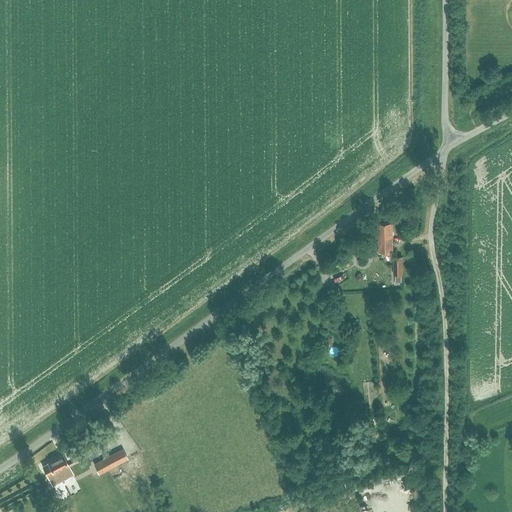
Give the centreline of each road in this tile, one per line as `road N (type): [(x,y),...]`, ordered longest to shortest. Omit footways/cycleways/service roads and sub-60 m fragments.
road 1 (unclassified): [(0,468),(447,148)]
road 2 (unclassified): [(444,511),(443,320),(431,227),(447,148)]
road 3 (unclassified): [(447,148),(443,0)]
